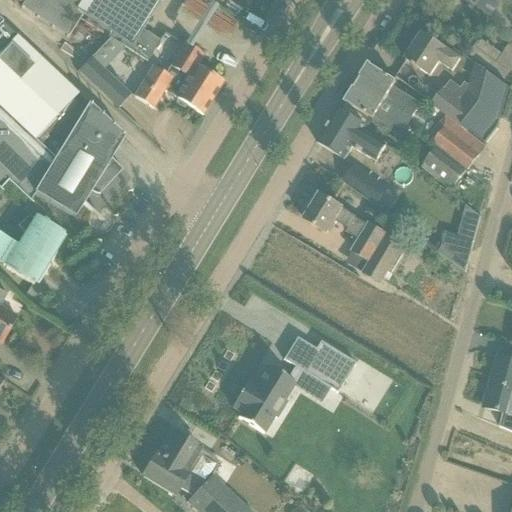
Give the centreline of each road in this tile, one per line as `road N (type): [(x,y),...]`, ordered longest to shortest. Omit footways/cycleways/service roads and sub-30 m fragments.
road 1 (residential): [(77,511),(392,0)]
road 2 (unclassified): [(413,511),(511,149)]
road 3 (primary): [(32,511),(213,213)]
road 4 (residential): [(177,190),(0,480)]
road 5 (residential): [(295,0),(177,190)]
road 6 (primary): [(213,213),(319,41)]
